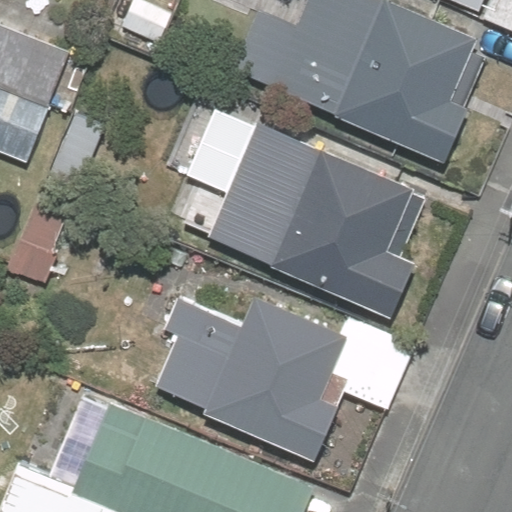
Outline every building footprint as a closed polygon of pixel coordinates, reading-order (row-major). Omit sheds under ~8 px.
[(178,6),(165,0),(140,0),(129,27),(163,42),(178,6)] [(475,108),(456,100),(483,38),(390,0),(313,0),(299,35),(276,89),(452,163),(475,108)] [(454,0),(484,12),(489,0),(454,0)] [(511,0),(496,0),(489,19),(511,28),(511,0)] [(80,53),(0,18),(0,86),(56,110),(80,53)] [(0,151),(32,165),(56,110),(0,86),(0,151)] [(431,196),(261,125),(213,239),(398,317),(422,261),(406,255),(431,196)] [(164,386),(215,407),(211,415),(307,455),(322,461),(346,404),(331,398),(357,337),(261,297),(249,325),(183,297),(168,332),(184,338),(164,386)] [(309,511),(321,485),(116,400),(112,409),(88,399),(56,475),(24,461),(2,511),(309,511)]
